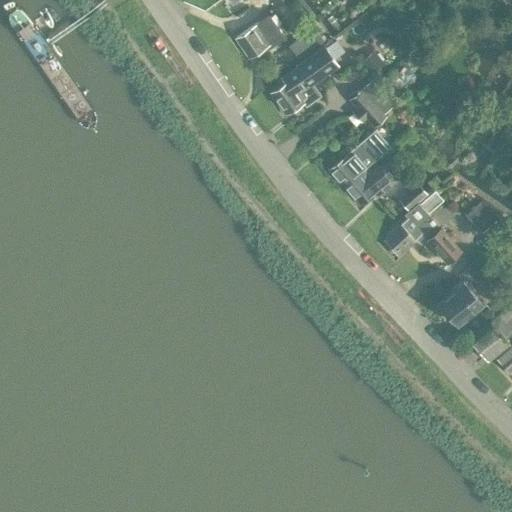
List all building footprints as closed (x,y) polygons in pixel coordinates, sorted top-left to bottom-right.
[(284,37),(268,14),(257,22),(234,38),(247,57),(271,41),(273,44),(284,37)] [(298,57),(321,39),(312,28),(289,45),(298,57)] [(280,77),(284,83),(269,94),(285,114),(302,100),(309,95),(304,88),(336,63),(322,45),(280,77)] [(369,97),(357,107),(374,126),(385,116),(383,113),(369,97)] [(328,169),(343,187),(366,167),(389,147),(375,130),(351,150),(328,169)] [(366,167),(343,187),(360,206),(374,193),(377,197),(399,177),(384,160),(370,172),(366,167)] [(408,209),(426,194),(418,184),(400,199),(408,209)] [(504,211),(484,196),(483,197),(478,200),(464,213),(481,231),(504,211)] [(382,241),(396,257),(422,234),(447,263),(461,251),(441,229),(429,216),(430,215),(419,203),(405,215),(408,219),(382,241)] [(437,302),(456,323),(481,300),(461,279),(437,302)] [(511,299),(507,305),(469,340),(488,360),(511,337),(511,333),(511,299)] [(510,375),(511,372),(511,345),(496,360),(510,375)]
